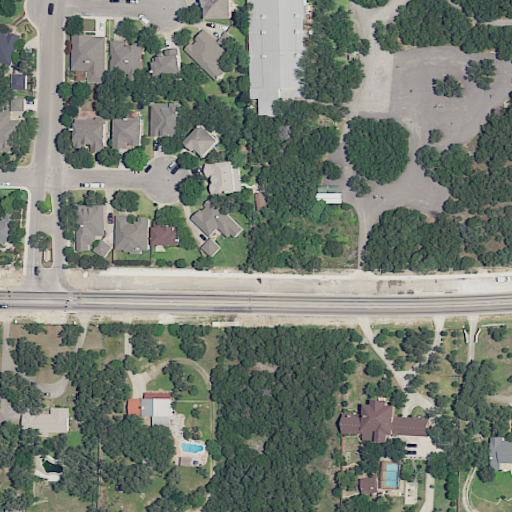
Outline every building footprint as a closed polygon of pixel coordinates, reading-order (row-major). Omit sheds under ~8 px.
[(231,0),(204,0),(205,19),(232,18),(231,0)] [(249,0),(252,98),(260,98),(260,116),(284,116),(283,97),(308,96),(307,61),(310,61),(309,47),(307,47),(306,37),(311,37),(311,29),(306,29),(306,19),(310,19),(309,5),(305,5),(304,0),(249,0)] [(185,50),(216,82),(226,71),(216,61),(237,41),(227,31),(216,41),(205,30),(185,50)] [(105,83),(106,35),(72,35),(72,69),(87,69),(87,82),(105,83)] [(141,76),(141,44),(124,44),(124,40),(110,40),(111,76),(141,76)] [(181,73),(179,48),(165,49),(166,58),(154,59),(155,75),(181,73)] [(25,89),(26,74),(11,73),(11,89),(25,89)] [(25,110),(25,98),(6,98),(6,105),(0,105),(0,148),(19,148),(19,119),(11,119),(11,110),(25,110)] [(181,136),(182,104),(151,103),(150,135),(181,136)] [(92,151),(105,151),(107,118),(76,118),(75,145),(92,145),(92,151)] [(115,148),(131,149),(131,145),(142,145),(143,118),(115,118),(115,148)] [(185,141),(203,158),(219,140),(201,124),(185,141)] [(206,177),(211,177),(212,193),(239,191),(238,161),(205,163),(206,177)] [(255,193),(256,207),(264,206),(263,192),(255,193)] [(243,229),(210,199),(191,219),(209,236),(218,226),(232,239),(243,229)] [(77,251),(89,250),(89,244),(96,244),(96,235),(105,235),(104,205),(76,206),(77,251)] [(0,241),(13,241),(12,212),(0,212),(0,241)] [(115,251),(148,252),(149,219),(130,218),(130,216),(116,215),(115,251)] [(179,245),(178,226),(166,226),(166,220),(153,220),(154,245),(179,245)] [(219,246),(209,238),(201,247),(211,256),(219,246)] [(96,252),(105,257),(112,245),(103,240),(96,252)] [(128,398),(129,416),(152,416),(152,431),(172,430),(171,391),(154,392),(154,398),(128,398)] [(428,435),(429,417),(395,416),(395,402),(364,401),(364,413),(343,413),(342,433),(363,433),(363,441),(388,441),(389,435),(428,435)] [(22,434),(69,434),(69,407),(50,407),(50,414),(40,414),(40,407),(22,407),(22,434)] [(511,437),(491,438),(491,470),(500,470),(500,463),(511,463),(511,437)] [(362,493),(377,492),(376,477),(361,478),(362,493)]
